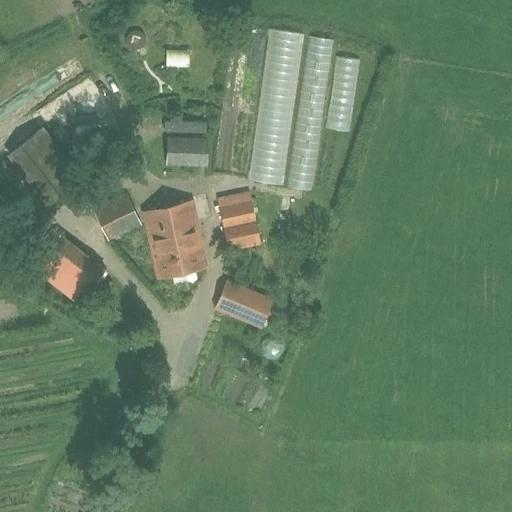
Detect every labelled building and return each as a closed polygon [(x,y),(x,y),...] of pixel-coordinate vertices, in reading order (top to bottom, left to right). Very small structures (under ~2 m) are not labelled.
[(330,63),(329,42),(311,44),(313,64),(330,63)] [(48,207),(85,175),(42,125),(5,157),(48,207)] [(167,166),(174,166),(206,168),(208,138),(175,137),(167,137),(167,166)] [(292,194),(309,195),(311,176),(294,174),(292,194)] [(109,242),(143,224),(126,192),(92,209),(109,242)] [(219,205),(225,231),(224,232),(229,252),(260,244),(255,224),(257,224),(251,197),(219,205)] [(159,276),(205,266),(192,202),(145,211),(159,276)] [(106,268),(71,242),(59,233),(35,266),(81,300),(106,268)] [(262,324),(273,299),(228,280),(217,305),(262,324)] [(199,311),(180,371),(198,376),(217,317),(199,311)]
